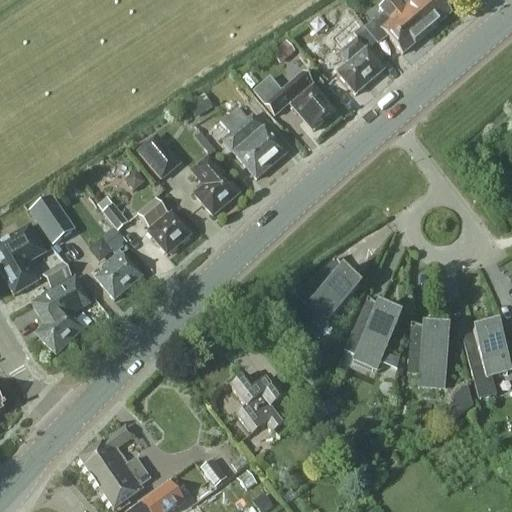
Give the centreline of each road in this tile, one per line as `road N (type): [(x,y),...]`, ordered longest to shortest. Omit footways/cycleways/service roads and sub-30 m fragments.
road 1 (primary): [(56,437),(389,117)]
road 2 (primary): [(389,117),(511,13)]
road 3 (residential): [(478,249),(448,265),(410,245),(401,228),(407,214),(442,190)]
